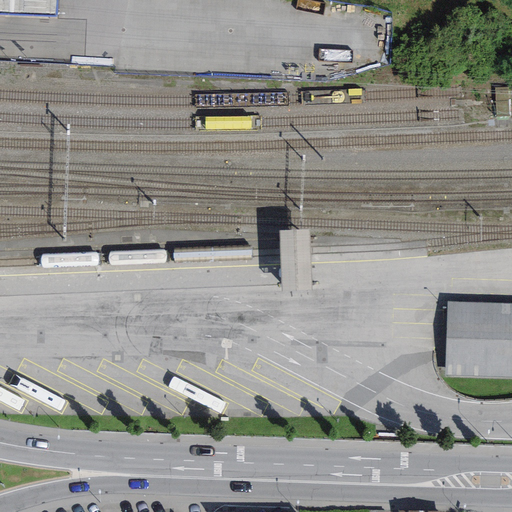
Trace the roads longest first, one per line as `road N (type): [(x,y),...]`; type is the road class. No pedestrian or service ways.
road 1 (primary): [(398,476),(188,469)]
road 2 (primary): [(0,504),(188,469)]
road 3 (primary): [(188,469),(0,441)]
